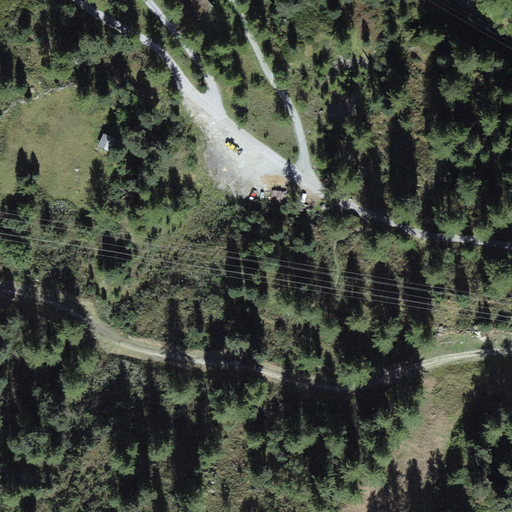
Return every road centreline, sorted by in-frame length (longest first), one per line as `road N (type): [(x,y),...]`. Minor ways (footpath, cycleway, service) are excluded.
road 1 (track): [(0,288),(77,309),(129,344),(332,383)]
road 2 (track): [(78,0),(144,41),(218,118),(302,175)]
road 3 (track): [(234,0),(299,131),(302,175)]
road 4 (track): [(332,383),(511,354)]
road 5 (track): [(348,209),(420,242),(511,246)]
road 6 (track): [(218,118),(193,55),(146,0)]
